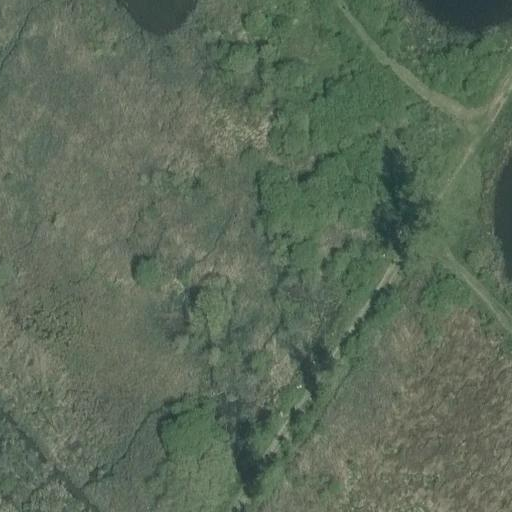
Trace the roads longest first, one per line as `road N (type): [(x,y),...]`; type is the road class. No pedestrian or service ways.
road 1 (track): [(233,511),(442,187)]
road 2 (track): [(442,187),(511,80)]
